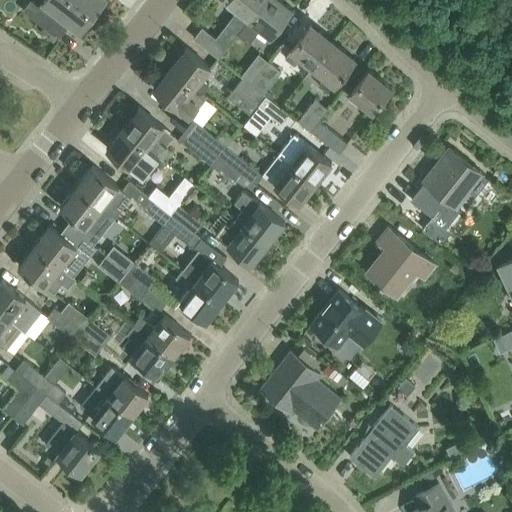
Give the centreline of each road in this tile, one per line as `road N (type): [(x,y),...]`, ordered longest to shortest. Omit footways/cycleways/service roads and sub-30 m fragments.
road 1 (residential): [(201,399),(445,83)]
road 2 (residential): [(335,511),(201,399)]
road 3 (residential): [(113,511),(201,399)]
road 4 (residential): [(80,105),(164,0)]
road 5 (residential): [(445,83),(356,0)]
